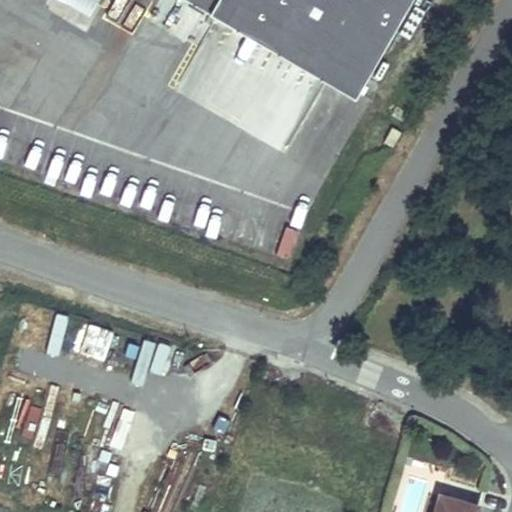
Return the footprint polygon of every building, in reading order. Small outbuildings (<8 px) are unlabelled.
[(81,30),(99,0),(49,0),(44,8),(81,30)] [(411,0),(167,0),(253,51),(272,19),(336,57),(317,89),(348,107),(411,0)] [(336,57),(272,19),(253,51),(317,89),(336,57)] [(274,253),(289,256),(294,228),(279,225),(274,253)] [(59,354),(65,314),(52,312),(46,352),(59,354)] [(309,420),(280,410),(276,422),(305,432),(309,420)] [(476,511),(478,507),(440,496),(435,511),(476,511)]
